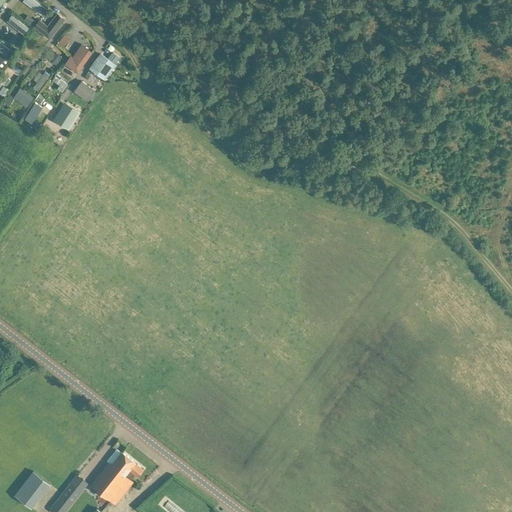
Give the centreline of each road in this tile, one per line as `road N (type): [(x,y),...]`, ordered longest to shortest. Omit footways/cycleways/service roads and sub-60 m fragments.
road 1 (track): [(64,0),(245,158),(351,167),(390,182),(454,222),(511,290)]
road 2 (tertiary): [(241,511),(0,326)]
